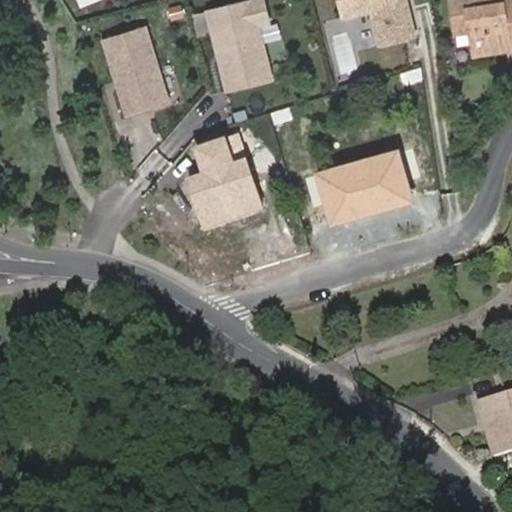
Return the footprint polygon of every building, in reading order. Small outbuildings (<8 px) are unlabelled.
[(262,0),(248,0),(204,10),(224,97),(272,86),(259,29),(268,27),(262,0)] [(380,45),(415,36),(406,0),(338,0),(343,18),(372,11),(380,45)] [(471,27),(472,38),(486,36),(489,54),(510,51),(511,58),(511,0),(452,0),(456,30),(471,27)] [(458,40),(472,38),(471,27),(456,30),(458,40)] [(147,28),(106,40),(128,115),(169,102),(147,28)] [(254,122),(271,173),(316,157),(310,137),(316,135),(306,104),(254,122)] [(401,144),(316,167),(330,221),(416,197),(401,144)] [(205,229),(263,209),(244,149),(232,153),(236,164),(189,180),(205,229)] [(511,392),(479,402),(485,424),(489,422),(493,437),(489,438),(495,457),(511,451),(511,392)]
